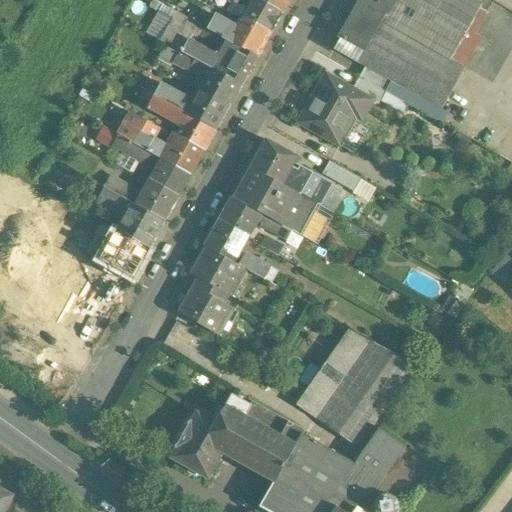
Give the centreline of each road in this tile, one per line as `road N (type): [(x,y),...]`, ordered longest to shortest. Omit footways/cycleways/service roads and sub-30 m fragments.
road 1 (residential): [(319,0),(82,407)]
road 2 (primary): [(0,419),(127,511)]
